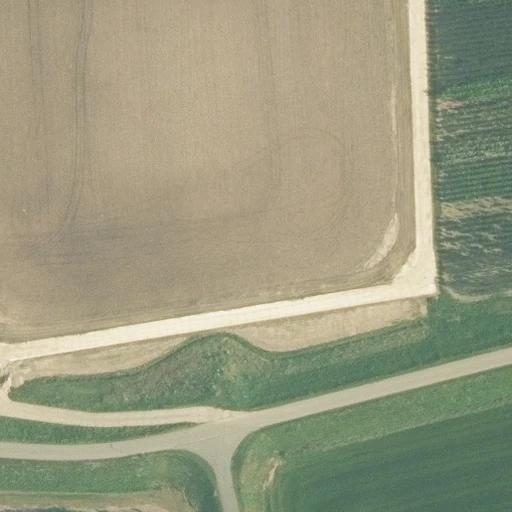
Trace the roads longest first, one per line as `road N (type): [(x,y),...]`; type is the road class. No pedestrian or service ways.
road 1 (unclassified): [(0,451),(118,451),(511,355)]
road 2 (track): [(223,427),(210,414),(109,420),(0,402)]
